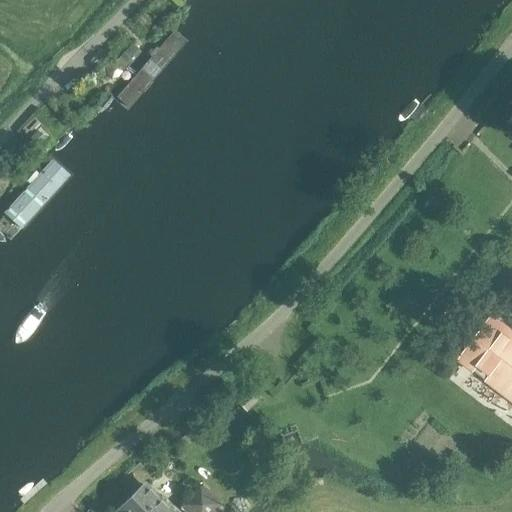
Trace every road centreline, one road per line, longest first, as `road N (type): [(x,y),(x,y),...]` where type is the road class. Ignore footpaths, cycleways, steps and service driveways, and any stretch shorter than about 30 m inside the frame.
road 1 (unclassified): [(58,511),(107,461),(262,334),(394,193),(511,43)]
road 2 (track): [(432,482),(364,461),(312,431),(262,334)]
road 3 (unclassified): [(0,138),(134,0)]
